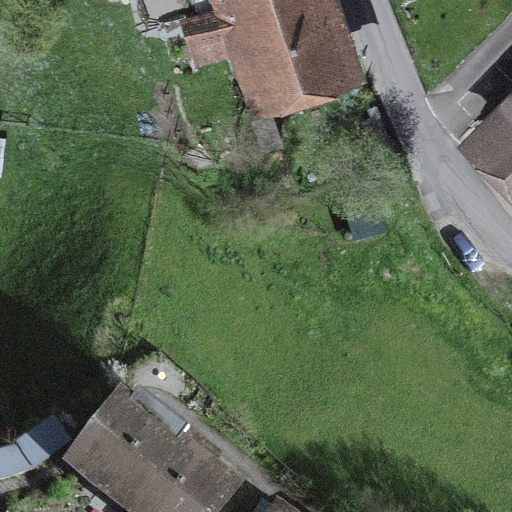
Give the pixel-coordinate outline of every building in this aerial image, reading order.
[(323,0),(232,0),(261,87),(343,60),(323,0)] [(481,137),(511,168),(511,83),(488,110),(498,120),(481,137)] [(122,408),(76,466),(130,508),(176,449),(189,432),(139,394),(126,411),(122,408)] [(18,449),(35,468),(66,443),(50,423),(18,449)] [(212,511),(229,491),(176,449),(130,508),(134,511),(212,511)]
